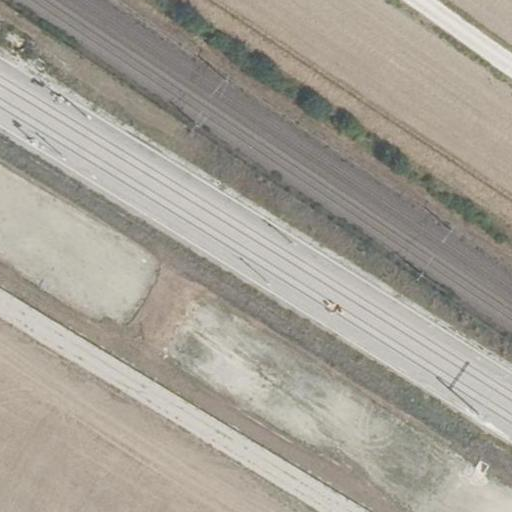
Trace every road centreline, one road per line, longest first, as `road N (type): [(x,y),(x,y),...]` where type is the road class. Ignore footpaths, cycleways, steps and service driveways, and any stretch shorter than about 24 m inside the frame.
road 1 (track): [(349,511),(0,301)]
road 2 (track): [(401,0),(511,73)]
